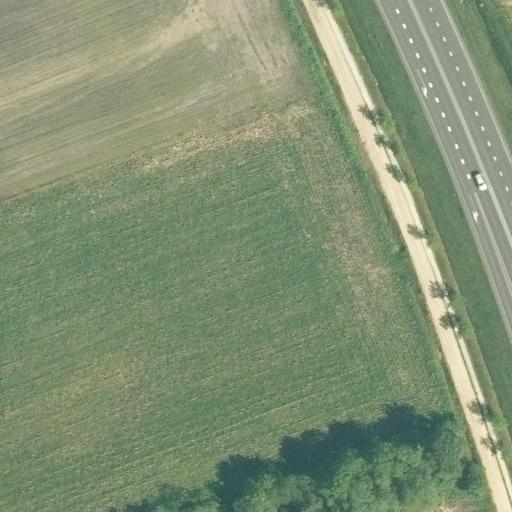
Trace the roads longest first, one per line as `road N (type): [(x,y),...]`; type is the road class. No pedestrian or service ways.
road 1 (track): [(309,0),(387,179),(500,511)]
road 2 (trunk): [(490,192),(406,0)]
